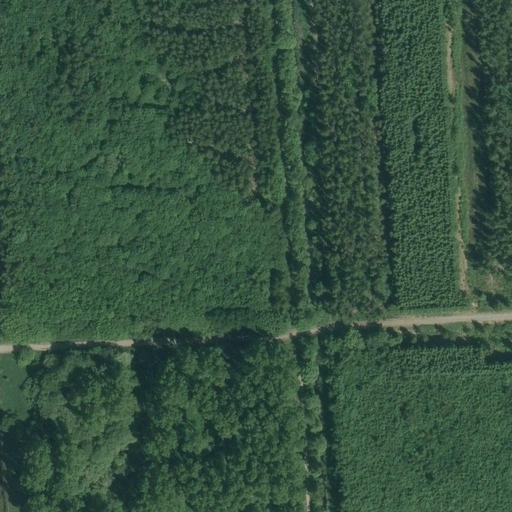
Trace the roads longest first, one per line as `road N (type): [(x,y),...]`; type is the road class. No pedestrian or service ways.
road 1 (track): [(272,0),(291,339)]
road 2 (track): [(309,0),(327,334)]
road 3 (track): [(291,339),(0,353)]
road 4 (track): [(511,317),(291,339)]
road 5 (track): [(303,511),(291,339)]
